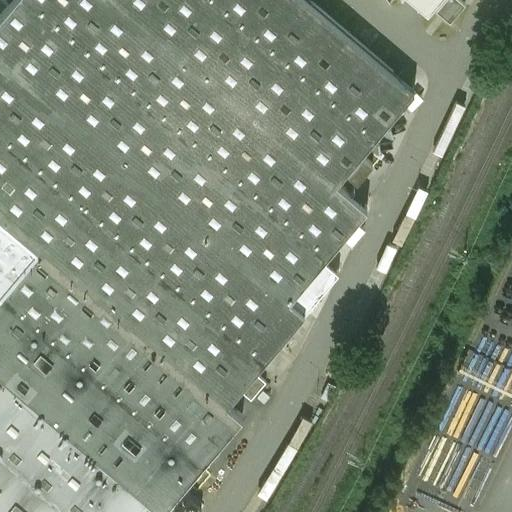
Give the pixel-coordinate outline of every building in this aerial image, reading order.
[(415,88),(309,0),(14,0),(0,17),(0,292),(1,294),(0,294),(0,372),(162,510),(242,417),(227,404),(305,310),(290,298),(367,206),(337,181),(415,88)] [(414,0),(430,13),(441,0),(414,0)] [(466,4),(461,0),(444,0),(437,10),(450,21),(466,4)] [(364,157),(349,175),(358,183),(373,165),(364,157)] [(0,292),(0,511),(160,511),(162,510),(0,372),(0,294),(1,294),(0,292)] [(457,511),(473,511),(511,416),(511,349),(494,342),(497,334),(481,327),(422,477),(425,479),(418,497),(457,511)] [(256,375),(242,391),(251,400),(265,383),(256,375)]
